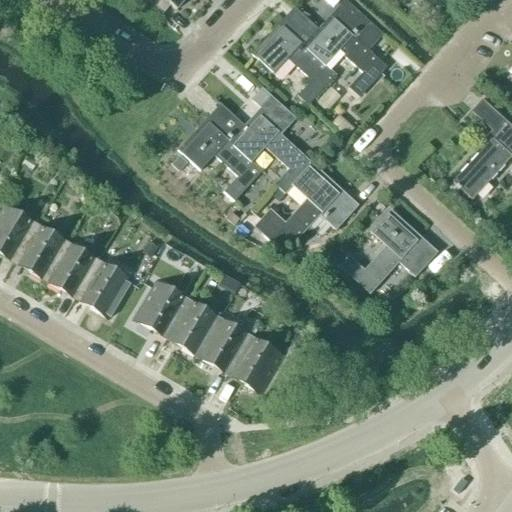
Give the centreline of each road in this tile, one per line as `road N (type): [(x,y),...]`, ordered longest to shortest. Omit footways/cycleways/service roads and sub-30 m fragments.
road 1 (residential): [(511,280),(367,150),(507,0)]
road 2 (residential): [(213,496),(213,433),(204,415),(0,292)]
road 3 (unclassified): [(213,496),(322,464),(459,401)]
road 4 (unclassified): [(249,0),(176,81),(48,0)]
road 5 (unclassified): [(0,506),(167,507),(213,496)]
road 6 (residential): [(497,511),(511,489),(459,401)]
